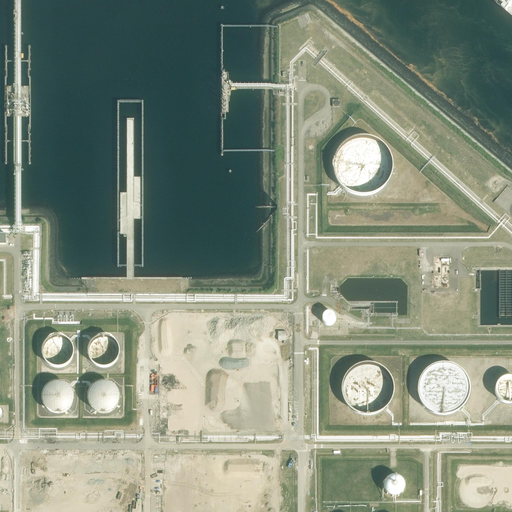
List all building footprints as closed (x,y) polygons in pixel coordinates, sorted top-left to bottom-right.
[(345,193),(362,198),(379,194),(391,180),(393,162),(384,145),(366,136),(350,139),(337,149),(332,165),(335,181),(345,193)] [(32,288),(32,279),(24,279),(24,288),(32,288)] [(336,318),(336,317),(336,315),(335,314),(334,313),(333,312),(332,312),(331,311),(329,311),(328,311),(326,311),(325,312),(324,313),(323,314),(322,315),(322,317),(322,318),(322,319),(322,321),(323,322),(323,323),(324,324),(326,325),(327,325),(328,325),(330,325),(331,325),(333,324),(334,323),(335,322),(335,321),(336,320),(336,318)] [(155,329),(164,333),(169,324),(160,319),(155,329)] [(177,320),(173,329),(183,332),(186,323),(177,320)] [(229,335),(226,320),(210,323),(214,339),(229,335)] [(286,332),(278,332),(278,340),(286,340),(286,332)] [(51,366),(58,368),(66,365),(72,360),(73,352),(71,345),(66,339),(60,337),(52,338),(45,344),(43,350),(43,357),(45,362),(51,366)] [(97,366),(104,367),(112,365),(117,359),(119,351),(117,345),(111,339),(106,337),(97,338),(91,343),(88,350),(88,356),(91,361),(97,366)] [(173,350),(181,353),(185,343),(177,340),(173,350)] [(167,341),(157,341),(157,352),(167,352),(167,341)] [(202,353),(202,341),(194,341),(193,352),(202,353)] [(227,366),(227,350),(213,349),(212,366),(227,366)] [(258,349),(259,366),(275,366),(274,349),(258,349)] [(354,411),(369,415),(384,410),(393,397),(394,384),(386,370),(371,363),(355,365),(345,375),(341,388),(343,400),(354,411)] [(430,413),(446,417),(460,412),(469,399),(470,386),(463,372),(448,365),(432,367),(421,377),(417,390),(420,402),(430,413)] [(232,390),(225,372),(207,379),(214,397),(232,390)] [(258,396),(277,392),(273,374),(255,377),(258,396)] [(503,402),(511,404),(511,403),(511,376),(504,377),(498,381),(495,389),(497,397),(503,402)] [(49,412),(59,415),(68,412),(74,403),(73,391),(65,383),(54,382),(46,387),(42,397),(43,404),(49,412)] [(94,412),(105,415),(114,412),(120,403),(119,391),(110,383),(100,382),(92,387),(87,397),(88,404),(94,412)] [(253,407),(258,429),(279,424),(274,403),(253,407)] [(229,428),(231,406),(210,404),(208,426),(229,428)] [(231,479),(235,460),(216,456),(212,476),(231,479)] [(388,495),(397,496),(402,492),(405,484),(402,478),(396,475),(388,476),(383,482),(384,490),(388,495)] [(491,503),(491,477),(463,477),(464,503),(491,503)] [(252,500),(268,501),(268,483),(253,483),(252,500)] [(216,486),(208,509),(217,511),(233,511),(239,494),(216,486)]
